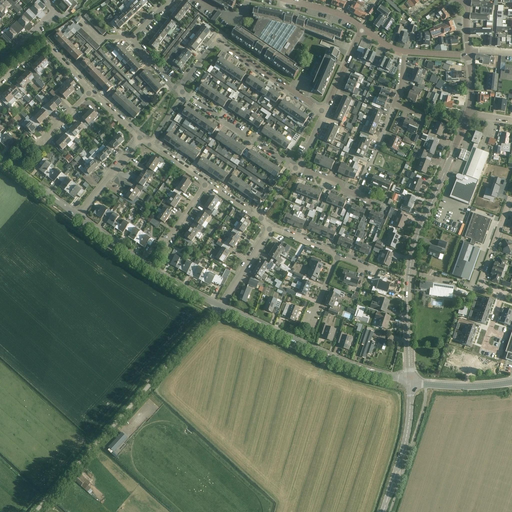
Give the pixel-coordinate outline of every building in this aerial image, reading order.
[(19,11),(9,0),(6,3),(3,0),(1,0),(0,1),(0,4),(6,11),(9,8),(11,10),(13,9),(18,14),(20,12),(19,11)] [(8,0),(9,0),(19,11),(21,9),(16,4),(20,0),(8,0)] [(33,7),(40,14),(41,13),(41,12),(45,8),(38,0),(34,4),(35,5),(33,7)] [(61,0),(57,5),(61,9),(68,2),(69,0),(61,0)] [(73,9),(77,5),(72,0),(69,0),(68,2),(61,9),(65,13),(71,7),(73,9)] [(132,5),(138,11),(143,7),(137,1),(136,0),(133,0),(133,1),(135,3),(132,5)] [(229,8),(232,10),(232,9),(236,2),(235,2),(233,1),(233,0),(213,0),(229,8)] [(343,2),(343,0),(340,0),(340,1),(337,7),(344,9),(346,3),(343,2)] [(362,0),(358,0),(357,3),(355,2),(349,12),(354,15),(362,2),(361,2),(362,0)] [(401,10),(389,0),(384,0),(399,13),(401,10)] [(184,1),(181,4),(188,10),(191,7),(184,1)] [(480,13),(492,15),(493,5),(494,5),(494,4),(493,4),(488,3),(484,2),(472,1),(471,6),(481,8),(480,13)] [(361,17),(364,19),(367,15),(360,11),(364,4),(362,2),(354,15),(360,18),(361,17)] [(181,4),(179,7),(186,13),(188,10),(181,4)] [(128,10),(134,16),(138,11),(132,5),(128,9),(128,10)] [(134,16),(128,10),(125,6),(120,11),(123,14),(129,20),(134,16)] [(382,29),(388,32),(394,22),(389,18),(388,19),(387,18),(390,13),(381,6),(377,11),(382,15),(381,16),(380,16),(373,26),(378,29),(381,26),(383,28),(382,29)] [(26,12),(33,20),(37,16),(38,16),(40,14),(33,7),(31,9),(30,8),(26,12)] [(179,7),(176,10),(184,16),(186,13),(179,7)] [(290,76),(294,79),(298,71),(299,70),(299,71),(300,71),(299,70),(295,68),(297,66),(289,61),(284,57),(286,55),(288,57),(287,55),(302,33),(300,32),(300,30),(301,30),(301,28),(326,37),(326,36),(329,37),(328,40),(334,43),(333,42),(335,39),(340,41),(341,40),(340,40),(343,31),(339,30),(339,31),(336,31),(337,29),(329,27),(329,28),(326,27),(327,26),(319,23),(319,24),(316,24),(317,22),(309,20),(309,22),(306,21),(307,19),(302,18),(299,18),(299,17),(299,18),(294,17),(294,16),(293,16),(291,15),(286,14),(286,15),(283,15),(284,13),(276,11),(276,12),(273,12),(274,10),(266,9),(265,10),(263,10),(263,8),(259,7),(259,9),(254,8),(253,15),(252,15),(254,16),(253,18),(257,19),(257,20),(256,20),(256,21),(260,21),(254,33),(253,33),(255,35),(254,37),(241,28),(242,29),(241,31),(236,28),(236,29),(231,36),(234,38),(235,37),(237,38),(236,40),(243,44),(244,43),(246,44),(245,46),(251,50),(252,49),(254,50),(254,51),(258,54),(258,53),(260,55),(261,55),(261,54),(265,57),(265,58),(267,59),(267,60),(267,59),(267,60),(271,63),(272,61),(274,63),(273,64),(279,69),(280,68),(282,69),(281,70),(288,75),(289,74),(291,75),(290,76)] [(442,17),(444,20),(449,17),(444,9),(439,12),(440,14),(436,16),(438,19),(440,17),(440,18),(442,17)] [(181,19),(184,16),(176,10),(174,13),(181,19)] [(21,20),(27,27),(29,25),(29,24),(33,20),(26,12),(21,17),(22,18),(21,20)] [(179,22),(181,19),(174,13),(172,17),(179,22)] [(119,18),(124,24),(129,20),(123,14),(119,18)] [(490,29),(492,29),(493,16),(489,15),(470,14),(470,19),(487,21),(486,29),(490,29)] [(124,24),(119,18),(116,16),(114,18),(117,20),(114,23),(113,21),(110,23),(115,28),(117,26),(120,29),(124,24)] [(13,25),(21,32),(25,28),(26,28),(27,27),(21,20),(19,22),(18,20),(13,25)] [(169,20),(165,25),(171,30),(175,24),(169,20)] [(408,31),(403,29),(401,35),(400,35),(398,42),(399,42),(405,44),(405,43),(407,43),(409,37),(407,37),(408,34),(415,36),(418,27),(416,26),(417,23),(411,21),(410,25),(408,31)] [(429,31),(431,36),(443,31),(443,33),(445,32),(445,34),(449,32),(449,33),(455,31),(453,25),(454,24),(453,22),(452,22),(452,21),(445,24),(446,24),(429,31)] [(200,31),(207,37),(210,32),(208,30),(210,27),(206,24),(204,27),(203,26),(200,31)] [(9,31),(16,38),(16,37),(16,36),(21,32),(13,25),(9,29),(10,30),(9,31)] [(165,25),(161,30),(167,35),(171,30),(165,25)] [(403,29),(404,28),(403,28),(402,27),(397,26),(394,34),(399,35),(400,35),(401,35),(403,29)] [(157,35),(163,39),(167,35),(161,30),(157,35)] [(1,37),(8,44),(12,40),(13,40),(16,38),(9,31),(6,34),(5,33),(1,37)] [(196,36),(203,41),(207,37),(200,31),(196,36)] [(54,38),(58,43),(67,34),(65,32),(63,35),(60,33),(54,38)] [(425,46),(425,47),(428,47),(428,46),(429,46),(429,33),(421,33),(421,34),(417,34),(417,42),(421,42),(421,46),(425,46)] [(58,43),(63,47),(69,41),(66,39),(69,36),(67,34),(58,43)] [(153,40),(159,44),(163,39),(157,35),(153,40)] [(192,40),(199,46),(203,41),(196,36),(192,40)] [(159,44),(153,40),(149,45),(155,49),(159,44)] [(199,46),(192,40),(188,45),(195,51),(199,46)] [(69,41),(63,47),(67,52),(73,46),(69,41)] [(85,53),(87,55),(93,49),(87,44),(85,46),(89,49),(85,53)] [(120,45),(111,53),(116,58),(116,57),(119,55),(124,50),(120,45)] [(73,46),(67,52),(72,56),(78,51),(73,46)] [(181,54),(188,60),(192,55),(185,49),(181,54)] [(314,93),(322,96),(323,92),(322,92),(323,90),(324,90),(328,83),(326,82),(327,80),(329,80),(332,73),(331,73),(332,70),(333,71),(336,64),(335,63),(336,60),(337,60),(340,53),(331,49),(329,54),(327,53),(328,52),(327,52),(325,57),(325,58),(327,58),(326,60),(316,82),(317,82),(316,85),(313,93),(314,92),(314,93)] [(121,62),(123,60),(129,54),(124,50),(119,55),(116,57),(121,62)] [(361,59),(366,62),(371,52),(365,50),(363,55),(360,54),(360,53),(357,60),(361,61),(360,61),(361,59)] [(78,51),(72,56),(76,61),(82,55),(78,51)] [(371,66),(374,67),(377,61),(377,60),(377,61),(374,60),(376,55),(371,52),(366,62),(372,64),(371,66)] [(123,60),(127,64),(133,59),(129,54),(123,60)] [(178,59),(185,64),(188,60),(181,54),(178,59)] [(482,64),(489,65),(489,63),(493,64),(495,58),(476,54),(475,59),(483,61),(482,64)] [(105,59),(110,63),(112,62),(105,55),(103,56),(105,59)] [(36,63),(43,69),(48,64),(51,68),(51,67),(52,69),(54,67),(53,65),(51,63),(53,62),(49,58),(47,59),(45,57),(43,59),(41,58),(36,63)] [(221,68),(226,61),(220,58),(215,65),(221,68)] [(378,67),(383,69),(388,60),(382,58),(380,63),(377,62),(377,61),(374,67),(377,69),(378,69),(377,68),(378,67)] [(127,64),(132,69),(137,63),(133,59),(127,64)] [(185,64),(178,59),(174,64),(181,69),(185,64)] [(85,70),(91,64),(86,60),(80,65),(85,70)] [(388,60),(383,69),(383,71),(394,76),(397,70),(391,67),(393,63),(388,60)] [(226,61),(221,68),(226,72),(231,64),(226,61)] [(432,70),(434,64),(429,61),(426,68),(432,70)] [(30,71),(38,80),(40,77),(37,74),(43,69),(36,63),(31,68),(32,69),(30,71)] [(141,68),(137,63),(132,69),(130,71),(134,75),(141,68)] [(442,69),(449,71),(450,66),(444,64),(442,63),(440,68),(443,69),(442,69)] [(91,64),(85,70),(89,74),(95,69),(91,64)] [(226,72),(230,75),(235,68),(231,64),(226,72)] [(500,77),(506,78),(507,76),(511,76),(511,67),(505,67),(505,70),(501,70),(500,77)] [(230,75),(235,78),(240,71),(235,68),(230,75)] [(89,74),(93,79),(102,71),(100,69),(98,71),(95,69),(89,74)] [(413,75),(420,78),(422,74),(425,75),(426,71),(424,70),(423,72),(415,69),(413,75)] [(144,81),(150,75),(146,70),(145,71),(143,70),(135,77),(135,78),(141,84),(144,81)] [(22,77),(28,84),(33,79),(36,82),(38,80),(30,71),(28,73),(27,72),(22,77)] [(93,79),(98,83),(104,78),(102,75),(104,73),(102,71),(93,79)] [(241,82),(246,75),(240,71),(235,78),(241,82)] [(453,73),(453,72),(448,72),(449,78),(453,78),(454,82),(459,81),(459,78),(462,78),(462,72),(453,73)] [(124,80),(121,77),(117,73),(115,75),(114,76),(119,81),(117,83),(119,85),(124,80)] [(349,80),(358,83),(360,78),(352,74),(349,80)] [(498,75),(488,74),(487,90),(496,91),(498,75)] [(144,81),(148,85),(155,79),(150,75),(144,81)] [(245,83),(251,86),(256,79),(250,75),(245,83)] [(420,78),(413,75),(411,81),(418,84),(417,85),(421,86),(424,79),(420,78)] [(25,95),(26,96),(27,95),(26,94),(27,93),(23,89),(28,84),(22,77),(16,83),(17,84),(15,86),(25,95)] [(104,78),(98,83),(102,88),(108,82),(104,78)] [(64,89),(70,95),(74,91),(72,89),(76,86),(70,79),(66,83),(68,85),(64,89)] [(148,85),(152,90),(159,83),(155,79),(148,85)] [(251,86),(256,90),(261,82),(256,79),(251,86)] [(347,85),(355,89),(358,83),(349,80),(347,85)] [(125,87),(128,90),(129,89),(131,87),(128,84),(125,81),(120,86),(123,89),(125,87)] [(108,82),(102,88),(107,93),(113,87),(108,82)] [(256,90),(261,93),(266,86),(261,82),(256,90)] [(157,94),(163,88),(159,83),(152,90),(157,94)] [(198,90),(203,94),(208,87),(203,83),(198,90)] [(355,89),(347,85),(345,91),(353,94),(355,89)] [(17,99),(18,99),(19,99),(20,98),(21,97),(22,97),(23,98),(25,95),(15,86),(13,88),(12,87),(7,92),(13,98),(14,97),(16,98),(17,99)] [(261,93),(266,96),(271,89),(266,86),(261,93)] [(213,90),(208,87),(203,94),(208,97),(213,90)] [(408,99),(415,102),(418,96),(419,97),(422,90),(417,88),(414,87),(412,93),(410,92),(408,99)] [(380,93),(389,97),(391,91),(383,88),(380,93)] [(63,97),(66,100),(70,95),(64,89),(59,93),(56,90),(54,92),(55,93),(61,99),(63,97)] [(266,96),(271,100),(276,92),(271,89),(266,96)] [(208,97),(213,101),(218,93),(213,90),(208,97)] [(233,98),(236,100),(238,96),(240,96),(241,94),(237,91),(236,93),(233,98)] [(1,100),(9,109),(11,106),(8,103),(13,98),(7,92),(2,97),(3,98),(1,100)] [(117,102),(123,96),(118,92),(112,98),(117,102)] [(276,103),(281,96),(276,92),(271,100),(276,103)] [(432,92),(427,106),(433,109),(439,95),(432,92)] [(447,108),(452,109),(454,102),(450,102),(451,98),(450,97),(450,94),(444,92),(443,96),(445,97),(444,100),(446,101),(444,107),(445,107),(445,108),(447,108)] [(61,99),(55,93),(52,95),(55,98),(53,99),(50,97),(48,99),(51,102),(57,108),(61,104),(59,101),(61,99)] [(213,101),(218,104),(223,97),(218,93),(213,101)] [(378,99),(387,102),(389,97),(380,93),(378,99)] [(478,103),(483,103),(483,99),(489,99),(489,96),(484,96),(484,95),(478,95),(478,103)] [(123,96),(117,102),(121,107),(127,100),(123,96)] [(144,98),(150,104),(152,101),(146,96),(144,98)] [(223,107),(228,100),(223,97),(218,104),(223,107)] [(349,106),(352,100),(351,100),(344,97),(341,102),(349,106)] [(387,102),(378,99),(375,97),(374,100),(377,101),(376,104),(384,108),(387,102)] [(497,111),(504,112),(505,106),(506,106),(507,101),(499,99),(497,111)] [(127,100),(121,107),(125,111),(131,104),(127,100)] [(278,107),(284,111),(289,104),(283,100),(278,107)] [(228,108),(234,112),(238,104),(233,101),(228,108)] [(50,110),(53,112),(57,108),(51,102),(47,105),(45,104),(43,107),(48,112),(50,110)] [(349,106),(341,102),(339,108),(347,111),(349,106)] [(131,104),(125,111),(130,115),(136,108),(131,104)] [(239,115),(243,108),(238,104),(234,112),(239,115)] [(289,114),(294,107),(289,104),(284,111),(289,114)] [(46,114),(48,112),(43,107),(41,109),(42,110),(38,114),(43,119),(44,121),(48,117),(46,114)] [(192,110),(187,107),(182,114),(187,118),(192,110)] [(294,118),(299,110),(294,107),(289,114),(294,118)] [(135,119),(141,112),(136,108),(130,115),(135,119)] [(243,108),(239,115),(244,118),(248,111),(243,108)] [(339,108),(336,113),(344,117),(347,111),(339,108)] [(382,114),(372,109),(371,112),(374,113),(373,116),(380,120),(382,114)] [(86,115),(93,121),(95,119),(94,118),(96,116),(97,117),(99,115),(94,110),(92,112),(90,110),(86,114),(86,115)] [(192,110),(187,118),(192,121),(197,114),(192,110)] [(299,110),(294,118),(299,121),(304,114),(299,110)] [(248,111),(244,118),(249,122),(254,114),(248,111)] [(342,123),(344,117),(336,113),(334,119),(342,123)] [(28,117),(35,125),(35,124),(37,127),(39,124),(40,125),(44,121),(43,119),(38,114),(34,118),(30,115),(28,117)] [(94,122),(93,121),(86,115),(86,114),(81,118),(83,120),(81,122),(86,128),(87,128),(88,126),(90,127),(94,122)] [(192,121),(197,125),(202,117),(197,114),(192,121)] [(254,125),(259,118),(254,114),(249,122),(254,125)] [(309,117),(304,114),(299,121),(301,123),(300,125),(302,127),(304,124),(309,117)] [(35,125),(28,117),(27,116),(24,119),(26,120),(20,125),(24,129),(25,129),(31,135),(34,131),(35,129),(33,127),(35,125)] [(370,122),(378,125),(380,120),(373,116),(370,122)] [(197,125),(202,128),(207,121),(202,117),(197,125)] [(264,121),(259,118),(254,125),(259,129),(264,121)] [(408,129),(412,121),(406,118),(402,127),(408,129)] [(109,130),(116,124),(113,120),(106,127),(109,130)] [(207,131),(212,124),(207,121),(202,128),(207,131)] [(349,129),(352,130),(353,127),(355,122),(352,121),(350,126),(348,125),(346,128),(349,129)] [(408,129),(407,130),(415,134),(419,125),(416,124),(417,123),(412,121),(408,129)] [(77,131),(79,133),(83,129),(84,130),(85,129),(86,130),(87,128),(86,128),(81,122),(79,125),(77,122),(73,127),(77,131)] [(368,127),(375,131),(378,125),(370,122),(368,127)] [(428,136),(436,139),(438,135),(441,136),(445,126),(437,122),(434,131),(430,130),(428,136)] [(212,124),(207,131),(212,135),(217,128),(212,124)] [(331,124),(329,130),(337,133),(339,128),(331,124)] [(267,136),(271,129),(266,125),(261,133),(267,136)] [(67,134),(74,140),(76,138),(75,137),(79,133),(77,131),(73,127),(72,126),(69,129),(70,130),(68,131),(66,133),(67,134)] [(393,134),(396,135),(399,128),(396,127),(393,126),(390,132),(394,133),(393,134)] [(361,134),(364,136),(365,133),(369,134),(373,136),(375,131),(368,127),(365,133),(361,131),(360,134),(361,134)] [(271,129),(267,136),(272,140),(276,132),(271,129)] [(329,130),(326,135),(334,139),(337,133),(329,130)] [(0,138),(0,143),(5,147),(9,143),(11,145),(16,141),(8,134),(5,132),(2,135),(3,136),(0,138)] [(119,132),(119,133),(118,132),(116,134),(117,135),(113,139),(119,145),(123,141),(120,138),(123,136),(122,136),(122,135),(119,132)] [(164,140),(170,144),(175,136),(170,132),(164,140)] [(220,142),(225,135),(220,132),(215,139),(220,142)] [(276,132),(272,140),(277,143),(281,136),(276,132)] [(483,135),(476,132),(472,143),(474,144),(471,153),(467,163),(462,176),(459,175),(458,175),(457,176),(456,177),(456,179),(457,179),(458,180),(451,198),(469,205),(471,200),(489,154),(477,150),(483,135)] [(60,139),(66,146),(70,141),(71,143),(74,140),(67,134),(66,133),(64,135),(60,139)] [(501,151),(510,153),(510,151),(511,145),(511,144),(508,144),(509,135),(509,134),(505,133),(505,134),(503,134),(501,147),(495,146),(494,154),(494,156),(499,156),(499,155),(500,155),(501,151)] [(300,136),(297,134),(292,140),(291,139),(290,141),(286,139),(282,146),(287,150),(288,149),(290,150),(300,136)] [(367,140),(368,137),(364,136),(361,134),(360,137),(363,139),(361,143),(368,147),(371,141),(367,140)] [(419,153),(427,156),(428,153),(433,155),(438,144),(437,144),(439,140),(436,139),(428,136),(423,134),(421,139),(429,143),(426,151),(420,149),(419,152),(414,149),(413,151),(419,154),(419,153)] [(225,135),(220,142),(225,146),(230,139),(225,135)] [(332,145),(334,139),(326,135),(324,141),(332,145)] [(170,144),(175,147),(180,139),(175,136),(170,144)] [(282,146),(286,139),(281,136),(277,143),(282,146)] [(390,142),(399,146),(401,140),(392,137),(390,142)] [(490,138),(488,144),(494,146),(496,140),(490,138)] [(55,147),(61,153),(63,151),(62,149),(66,146),(60,139),(56,144),(57,145),(55,147)] [(107,146),(112,151),(114,149),(114,150),(119,145),(113,139),(107,146)] [(180,150),(185,143),(180,139),(175,147),(180,150)] [(230,139),(225,146),(230,149),(235,142),(230,139)] [(235,142),(230,149),(235,153),(240,145),(235,142)] [(358,149),(366,152),(368,147),(361,143),(360,144),(357,142),(356,145),(359,146),(358,149)] [(397,151),(399,146),(390,142),(388,147),(397,151)] [(185,143),(180,150),(185,154),(190,146),(185,143)] [(243,152),(245,149),(240,145),(235,153),(240,156),(241,155),(244,156),(245,154),(243,152)] [(100,152),(106,158),(110,153),(112,151),(107,146),(100,152)] [(190,146),(185,154),(190,157),(195,149),(190,146)] [(91,156),(99,164),(101,162),(106,158),(100,152),(98,149),(91,156)] [(195,149),(190,157),(195,161),(200,153),(195,149)] [(366,152),(358,149),(356,155),(364,158),(366,152)] [(251,161),(256,153),(251,150),(247,155),(245,154),(244,156),(246,157),(251,161)] [(471,153),(462,150),(459,160),(467,163),(471,153)] [(256,153),(251,161),(256,164),(261,157),(256,153)] [(418,171),(426,174),(431,162),(425,160),(427,156),(419,153),(419,154),(417,157),(422,159),(418,171)] [(314,163),(320,166),(323,157),(317,155),(314,163)] [(153,157),(149,162),(150,162),(157,167),(160,162),(162,164),(164,161),(157,156),(155,159),(153,157)] [(88,165),(93,170),(97,166),(99,164),(94,159),(90,162),(85,157),(83,160),(85,163),(88,165)] [(203,168),(208,161),(203,157),(198,165),(203,168)] [(261,157),(256,164),(261,167),(266,160),(261,157)] [(325,168),(329,160),(323,157),(320,166),(325,168)] [(39,170),(46,176),(49,172),(47,170),(51,165),(43,159),(39,163),(42,166),(39,170)] [(266,160),(261,167),(266,171),(271,163),(266,160)] [(329,160),(325,168),(331,170),(335,162),(329,160)] [(208,161),(203,168),(208,172),(213,164),(208,161)] [(153,172),(157,167),(150,162),(149,162),(146,167),(148,168),(147,171),(152,175),(154,173),(154,172),(153,172)] [(342,175),(346,167),(347,164),(342,162),(338,173),(342,175)] [(352,169),(349,177),(354,180),(359,168),(356,166),(358,163),(355,162),(352,169)] [(85,171),(89,175),(93,170),(88,165),(85,163),(83,165),(86,167),(84,169),(80,166),(78,168),(83,173),(85,171)] [(271,163),(266,171),(271,174),(276,167),(271,163)] [(213,164),(208,172),(213,175),(218,168),(213,164)] [(276,167),(271,174),(276,178),(281,170),(276,167)] [(349,177),(352,169),(346,167),(342,175),(349,177)] [(218,168),(213,175),(218,179),(223,171),(218,168)] [(494,178),(495,169),(487,168),(486,177),(494,178)] [(46,176),(54,182),(57,178),(59,181),(64,175),(61,173),(57,169),(54,172),(51,170),(49,172),(46,176)] [(139,177),(147,182),(150,177),(151,178),(152,175),(147,171),(145,173),(143,172),(139,177)] [(223,182),(228,175),(223,171),(218,179),(223,182)] [(59,187),(66,192),(70,189),(69,188),(67,186),(71,181),(67,177),(64,175),(59,181),(62,183),(59,187)] [(181,183),(188,188),(192,183),(189,181),(191,179),(185,175),(183,178),(184,178),(181,183)] [(371,184),(375,186),(379,177),(374,175),(371,184)] [(233,187),(239,179),(234,176),(228,183),(233,187)] [(136,186),(143,190),(144,187),(143,187),(147,182),(139,177),(136,182),(138,183),(136,186)] [(375,186),(380,188),(383,179),(379,177),(375,186)] [(409,188),(419,192),(423,181),(416,178),(413,185),(410,184),(410,185),(409,187),(409,188)] [(484,196),(489,198),(490,196),(496,198),(498,194),(499,192),(500,188),(498,187),(499,185),(500,186),(501,180),(496,178),(492,191),(486,189),(484,196)] [(238,190),(244,183),(239,179),(233,187),(238,190)] [(380,188),(384,189),(388,180),(383,179),(380,188)] [(389,191),(392,182),(388,180),(384,189),(389,191)] [(66,192),(74,198),(77,194),(80,197),(84,192),(77,186),(74,183),(69,188),(70,189),(66,192)] [(171,198),(178,203),(182,198),(179,196),(182,191),(185,193),(188,188),(181,183),(178,188),(176,187),(173,193),(174,193),(171,198)] [(244,183),(238,190),(243,194),(249,186),(244,183)] [(296,192),(301,195),(305,187),(299,185),(296,192)] [(129,191),(136,196),(139,192),(141,193),(143,190),(136,186),(135,188),(132,187),(129,191)] [(249,186),(243,194),(248,197),(254,189),(249,186)] [(310,189),(305,187),(301,195),(307,197),(310,189)] [(399,194),(406,196),(407,192),(396,188),(394,192),(399,194)] [(254,189),(248,197),(253,200),(258,193),(254,189)] [(307,197),(312,199),(316,191),(310,189),(307,197)] [(126,201),(134,206),(136,204),(133,201),(136,196),(129,191),(126,197),(128,198),(126,201)] [(318,201),(321,194),(316,191),(312,199),(318,201)] [(258,193),(253,200),(259,204),(264,196),(258,193)] [(332,204),(335,196),(329,194),(326,202),(332,204)] [(412,209),(416,198),(408,195),(404,205),(403,205),(402,205),(401,209),(410,212),(411,208),(412,209)] [(215,207),(215,206),(218,202),(219,202),(221,200),(216,196),(214,198),(211,197),(208,202),(215,207)] [(332,204),(337,206),(340,199),(335,196),(332,204)] [(161,213),(168,218),(171,213),(169,211),(172,206),(175,208),(178,203),(171,198),(167,203),(166,202),(164,201),(162,203),(164,205),(163,207),(164,208),(162,211),(158,208),(157,211),(160,213),(161,213)] [(337,206),(343,209),(346,201),(340,199),(337,206)] [(205,211),(211,215),(213,212),(212,212),(214,209),(217,211),(218,208),(215,206),(215,207),(208,202),(205,207),(207,208),(205,211)] [(107,223),(115,228),(118,224),(115,222),(118,216),(103,206),(99,211),(96,209),(93,213),(101,219),(104,215),(110,219),(107,223)] [(353,206),(352,209),(349,208),(344,222),(343,224),(346,225),(350,215),(350,214),(353,215),(352,218),(355,219),(356,216),(359,208),(353,206)] [(366,211),(359,208),(356,216),(355,219),(358,220),(359,217),(362,218),(361,222),(360,221),(358,228),(357,230),(360,231),(361,229),(364,223),(366,217),(364,216),(366,211)] [(198,216),(205,221),(208,217),(210,218),(211,215),(205,211),(204,213),(201,212),(198,216)] [(373,225),(378,214),(371,211),(368,218),(371,220),(369,224),(373,225)] [(394,226),(402,229),(407,218),(403,216),(404,213),(398,211),(397,214),(398,215),(394,226)] [(154,220),(160,224),(162,221),(165,223),(168,218),(161,213),(160,213),(157,218),(156,217),(154,220)] [(239,223),(247,228),(250,223),(247,221),(249,218),(241,213),(239,216),(242,218),(239,223)] [(457,269),(455,274),(457,275),(458,276),(459,277),(460,277),(462,278),(463,278),(464,278),(466,279),(467,279),(469,274),(471,274),(472,271),(470,270),(472,266),(473,266),(479,250),(475,249),(473,248),(474,245),(475,241),(481,244),(490,220),(491,220),(491,219),(473,213),(473,214),(474,214),(466,236),(473,239),(471,244),(470,244),(464,242),(463,244),(464,245),(456,269),(457,269)] [(290,224),(293,217),(287,214),(284,221),(290,224)] [(384,216),(378,214),(373,225),(376,226),(376,225),(380,226),(384,216)] [(296,218),(297,216),(294,215),(293,217),(290,224),(296,227),(299,219),(296,218)] [(193,224),(202,230),(204,228),(202,226),(205,221),(198,216),(195,222),(193,224)] [(299,219),(296,227),(302,229),(305,222),(299,219)] [(129,237),(136,242),(139,238),(143,233),(135,227),(129,224),(124,220),(121,226),(118,224),(115,228),(123,233),(126,229),(131,233),(129,237)] [(314,232),(317,225),(311,222),(308,230),(314,232)] [(232,229),(239,234),(241,231),(243,233),(247,228),(239,223),(236,228),(235,227),(234,228),(233,227),(232,229)] [(191,226),(188,231),(195,236),(199,239),(202,234),(200,233),(202,230),(193,224),(191,226)] [(317,225),(314,232),(320,235),(323,227),(317,225)] [(323,227),(320,235),(326,237),(329,230),(323,227)] [(229,238),(236,243),(240,238),(238,236),(239,234),(232,229),(230,231),(233,233),(229,238)] [(387,245),(395,248),(397,241),(398,241),(400,237),(395,235),(396,231),(391,229),(389,233),(391,233),(387,245)] [(329,230),(326,237),(333,240),(336,233),(329,230)] [(185,241),(191,245),(193,242),(192,241),(195,236),(188,231),(184,236),(187,238),(185,241)] [(136,242),(144,248),(148,243),(151,245),(154,240),(146,235),(142,240),(139,238),(136,242)] [(338,244),(344,247),(348,236),(345,235),(344,238),(341,237),(338,244)] [(344,247),(350,250),(353,242),(350,241),(351,238),(348,236),(344,247)] [(223,244),(229,249),(231,246),(233,248),(236,243),(229,238),(226,243),(225,242),(224,242),(220,239),(218,242),(223,245),(223,244)] [(503,253),(510,255),(511,250),(511,242),(505,240),(504,243),(506,244),(503,253)] [(437,248),(431,246),(427,254),(438,258),(441,251),(444,252),(447,243),(440,241),(437,248)] [(219,253),(226,258),(229,253),(227,251),(229,249),(223,244),(223,245),(218,242),(216,244),(222,248),(219,253)] [(362,253),(365,245),(359,243),(356,250),(362,253)] [(273,250),(280,255),(282,252),(286,254),(290,248),(284,244),(282,247),(276,244),(273,250)] [(365,245),(362,253),(368,255),(372,248),(365,245)] [(179,269),(181,264),(178,263),(181,257),(177,255),(179,251),(175,249),(170,258),(173,260),(171,265),(179,269)] [(273,262),(279,266),(282,260),(278,258),(280,255),(273,250),(269,256),(274,259),(273,262)] [(226,258),(219,253),(217,251),(216,254),(218,255),(216,258),(215,257),(213,260),(219,264),(221,261),(223,263),(226,258)] [(380,263),(388,266),(390,262),(389,262),(392,254),(385,251),(380,263)] [(312,268),(320,272),(323,265),(320,264),(321,261),(313,257),(311,261),(313,262),(312,265),(313,265),(312,268)] [(505,267),(507,262),(500,259),(499,263),(499,264),(495,263),(495,265),(494,266),(493,267),(493,268),(494,268),(493,269),(503,272),(505,267)] [(179,269),(187,273),(190,269),(193,270),(197,262),(196,262),(195,261),(193,263),(187,260),(184,266),(181,264),(179,269)] [(194,277),(202,281),(204,276),(201,275),(204,269),(199,266),(198,266),(200,262),(197,260),(196,262),(197,262),(193,270),(196,272),(194,277)] [(258,267),(265,272),(267,269),(269,270),(270,269),(273,271),(276,265),(269,261),(267,264),(262,260),(258,267)] [(253,276),(261,281),(262,279),(265,281),(267,277),(263,274),(265,272),(258,267),(254,273),(253,276)] [(305,277),(309,279),(313,280),(314,277),(317,279),(320,272),(312,268),(310,272),(309,271),(308,274),(306,273),(305,277)] [(501,278),(503,272),(493,269),(492,270),(492,271),(492,272),(491,275),(494,276),(494,277),(492,282),(499,284),(501,278)] [(217,284),(223,287),(231,272),(226,270),(222,278),(207,270),(204,276),(202,281),(211,286),(213,282),(215,283),(215,284),(216,285),(217,285),(217,284)] [(293,277),(302,280),(304,276),(290,270),(289,273),(294,275),(293,277)] [(350,285),(357,287),(359,280),(355,278),(357,274),(344,270),(343,274),(345,275),(344,279),(351,281),(350,285)] [(238,299),(246,302),(250,290),(248,288),(249,286),(256,289),(258,286),(259,286),(258,290),(262,292),(265,285),(265,284),(259,282),(250,278),(247,288),(243,287),(238,299)] [(373,292),(387,296),(388,292),(389,291),(388,291),(388,289),(389,290),(391,284),(387,283),(388,280),(385,279),(383,284),(380,282),(377,289),(374,288),(373,292)] [(296,285),(308,290),(311,284),(304,281),(302,284),(298,282),(296,285)] [(429,296),(452,299),(454,287),(421,282),(420,289),(421,289),(421,290),(427,291),(427,290),(430,290),(429,296)] [(300,289),(298,293),(306,296),(308,290),(296,285),(295,287),(300,289)] [(279,287),(278,289),(296,296),(297,293),(287,288),(287,290),(280,288),(280,287),(279,287)] [(339,296),(343,298),(345,293),(334,289),(333,293),(339,296)] [(336,302),(337,298),(338,299),(339,296),(333,293),(330,292),(327,298),(336,302)] [(265,310),(272,313),(274,307),(279,309),(281,303),(276,301),(277,300),(270,297),(265,310)] [(325,305),(333,308),(334,306),(337,306),(338,303),(336,302),(327,298),(325,305)] [(371,308),(386,313),(390,301),(380,298),(378,304),(373,303),(371,308)] [(287,318),(294,322),(296,318),(297,318),(298,315),(298,314),(297,314),(300,308),(292,305),(291,306),(287,304),(284,310),(289,312),(287,318)] [(356,309),(357,310),(354,317),(357,318),(358,312),(363,314),(365,308),(357,306),(356,309)] [(464,310),(462,312),(459,311),(458,314),(466,316),(468,308),(465,307),(464,310)] [(500,313),(499,315),(507,317),(509,311),(504,309),(502,313),(500,313)] [(377,326),(387,329),(388,325),(387,325),(390,317),(378,313),(376,319),(379,320),(377,326)] [(499,315),(498,317),(501,318),(499,322),(504,324),(507,317),(499,315)] [(325,339),(332,341),(335,332),(333,331),(334,329),(326,326),(327,324),(324,323),(320,334),(326,336),(325,339)] [(468,324),(467,329),(476,333),(477,328),(468,324)] [(360,357),(365,358),(367,350),(372,352),(375,343),(371,341),(372,336),(374,332),(373,332),(374,329),(367,327),(366,330),(364,329),(363,333),(360,344),(364,346),(360,357)] [(463,329),(462,333),(465,334),(474,337),(476,333),(467,329),(467,330),(463,329)] [(341,348),(349,350),(352,341),(350,340),(351,338),(343,335),(343,333),(340,332),(337,343),(342,345),(341,348)] [(465,334),(463,339),(472,342),(474,337),(465,334)] [(463,339),(462,344),(471,347),(472,342),(463,339)] [(474,358),(471,370),(479,372),(482,361),(474,358)] [(121,434),(108,449),(113,454),(126,439),(121,434)] [(81,486),(87,492),(91,488),(89,485),(90,483),(81,475),(75,481),(81,486)]
